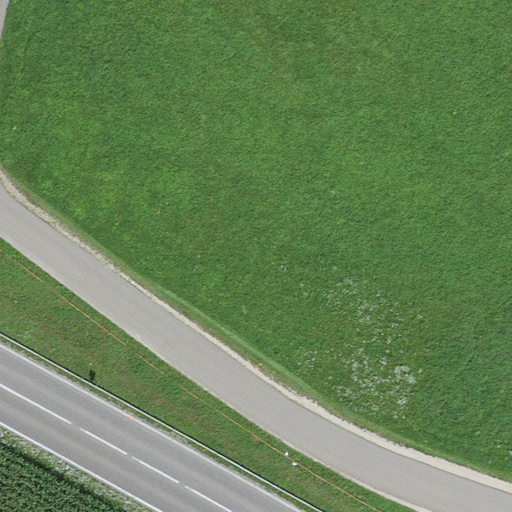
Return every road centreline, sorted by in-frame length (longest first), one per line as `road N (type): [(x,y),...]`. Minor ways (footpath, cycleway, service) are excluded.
road 1 (residential): [(0,191),(380,465),(505,511)]
road 2 (secondary): [(235,511),(0,377)]
